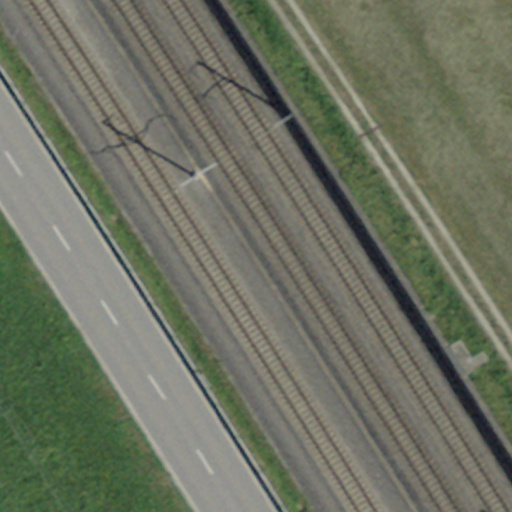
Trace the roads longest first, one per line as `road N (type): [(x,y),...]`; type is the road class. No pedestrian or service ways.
road 1 (unclassified): [(234,511),(0,147)]
road 2 (track): [(511,359),(280,0)]
